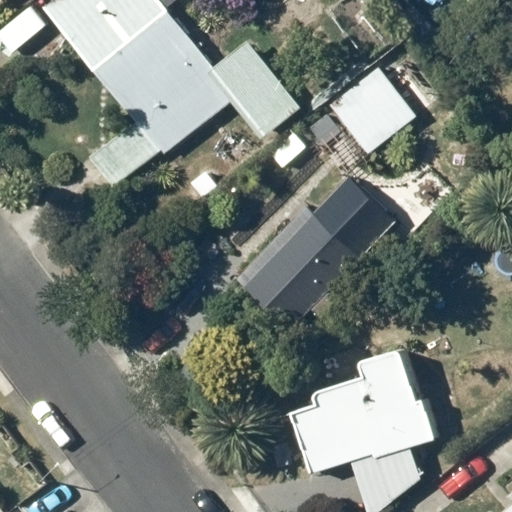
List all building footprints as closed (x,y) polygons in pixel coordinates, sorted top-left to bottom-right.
[(53,0),(48,5),(44,0),(27,0),(0,22),(0,51),(10,64),(62,22),(142,122),(97,159),(121,190),(235,99),(268,141),(318,101),(260,29),(217,63),(179,15),(197,0),(53,0)] [(420,115),(383,66),(334,103),(372,153),(420,115)] [(366,254),(314,203),(242,276),(294,327),(366,254)] [(440,436),(408,345),(364,361),(368,371),(294,398),(319,470),(358,457),(372,511),(381,511),(428,479),(415,444),(440,436)] [(511,511),(511,490),(511,492),(511,493),(511,501),(499,511),(511,511)]
